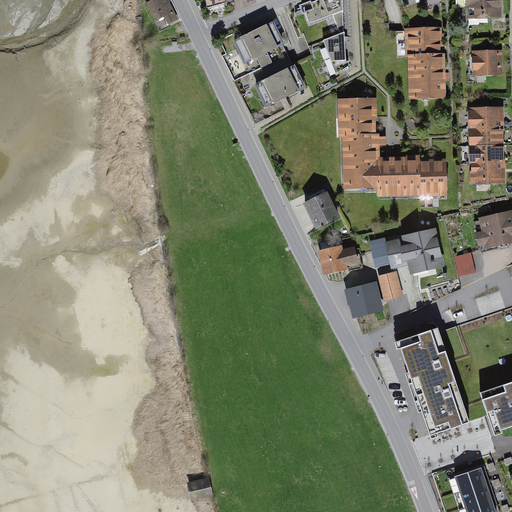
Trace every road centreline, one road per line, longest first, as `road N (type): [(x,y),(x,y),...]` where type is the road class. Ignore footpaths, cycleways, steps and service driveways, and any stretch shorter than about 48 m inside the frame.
road 1 (tertiary): [(197,33),(352,349)]
road 2 (tertiary): [(352,349),(424,511)]
road 3 (residential): [(352,349),(501,276)]
